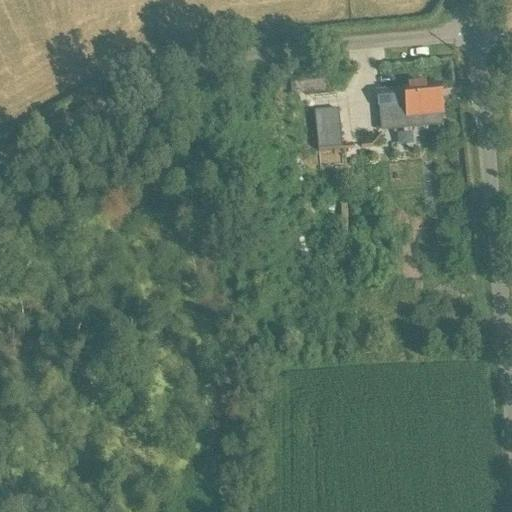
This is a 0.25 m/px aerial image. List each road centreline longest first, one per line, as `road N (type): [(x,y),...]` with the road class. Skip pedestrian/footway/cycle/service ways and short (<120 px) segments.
road 1 (unclassified): [(473,33),(213,60),(137,85),(0,159)]
road 2 (unclassified): [(511,438),(473,33)]
